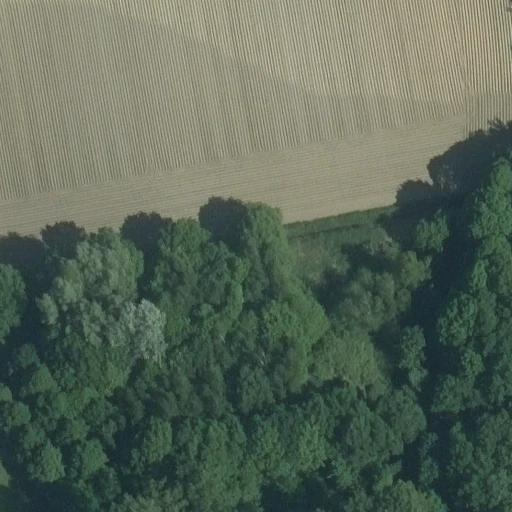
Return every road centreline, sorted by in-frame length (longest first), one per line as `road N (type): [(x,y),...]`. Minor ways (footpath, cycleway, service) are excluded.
road 1 (track): [(329,511),(435,462),(508,476)]
road 2 (track): [(0,378),(87,490),(121,511)]
